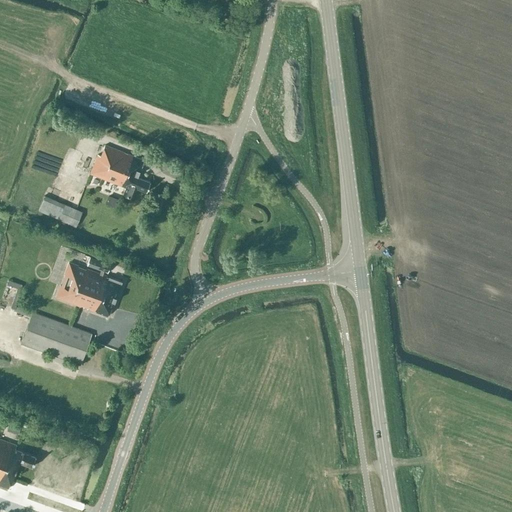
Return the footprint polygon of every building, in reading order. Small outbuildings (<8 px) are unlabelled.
[(133,199),(137,188),(146,191),(150,181),(138,177),(141,168),(140,168),(143,159),(102,144),(90,174),(127,189),(124,196),(130,198),(133,199)] [(82,211),(66,204),(65,207),(45,199),(39,211),(58,219),(75,226),(82,211)] [(111,264),(80,252),(76,261),(92,267),(93,266),(108,272),(111,264)] [(55,296),(107,316),(111,307),(121,281),(68,261),(55,296)] [(91,333),(32,311),(21,342),(80,364),(91,333)] [(16,445),(0,438),(0,484),(8,488),(12,478),(13,479),(20,462),(32,466),(36,456),(15,448),(16,445)]
